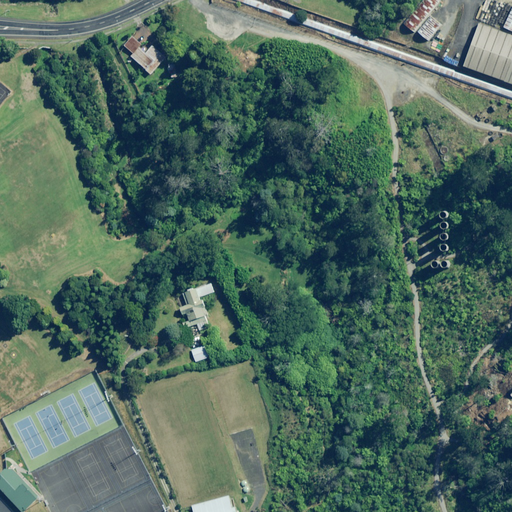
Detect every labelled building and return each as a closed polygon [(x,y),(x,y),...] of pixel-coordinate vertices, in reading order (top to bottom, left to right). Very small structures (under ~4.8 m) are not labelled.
[(437,2),(434,0),(419,0),(400,23),(411,32),(437,2)] [(500,28),(511,33),(511,5),(510,4),(500,28)] [(437,25),(427,16),(413,32),(423,41),(437,25)] [(511,36),(476,23),(458,69),(511,89),(511,36)] [(152,46),(145,53),(139,48),(142,44),(133,36),(124,46),(132,54),(131,56),(151,74),(166,58),(152,46)] [(176,78),(176,74),(177,74),(177,68),(175,68),(175,64),(169,64),(169,74),(171,74),(171,78),(176,78)] [(444,211),(443,211),(442,212),(441,212),(441,213),(440,214),(440,215),(440,216),(440,217),(441,217),(441,218),(442,219),(443,219),(444,220),(445,220),(445,219),(446,219),(447,219),(448,218),(448,217),(449,217),(449,216),(449,215),(449,214),(448,213),(448,212),(447,212),(447,211),(446,211),(445,211),(444,211)] [(447,233),(446,233),(445,233),(444,233),(443,234),(442,235),(441,236),(441,237),(441,238),(442,239),(442,240),(443,241),(444,241),(445,242),(446,242),(446,241),(447,241),(448,241),(448,240),(449,240),(449,239),(450,239),(450,238),(450,237),(450,236),(449,235),(449,234),(448,234),(448,233),(447,233)] [(447,244),(445,244),(444,244),(443,244),(442,245),(441,246),(441,247),(441,248),(441,249),(441,250),(442,251),(442,252),(443,252),(444,252),(445,253),(446,253),(447,252),(448,252),(449,251),(449,250),(450,250),(450,249),(450,248),(450,247),(449,246),(449,245),(448,245),(447,244)] [(432,264),(432,265),(432,266),(433,267),(433,268),(434,268),(435,269),(436,269),(437,269),(438,269),(439,268),(440,268),(440,267),(441,266),(441,265),(441,264),(441,263),(440,262),(439,261),(438,261),(437,260),(436,260),(436,261),(435,261),(434,261),(434,262),(433,262),(433,263),(432,264)] [(450,265),(450,263),(450,262),(449,261),(448,260),(447,260),(446,260),(445,260),(444,260),(443,261),(442,262),(442,263),(442,264),(442,265),(442,266),(442,267),(443,268),(444,268),(445,269),(446,269),(447,269),(448,268),(449,268),(450,267),(450,266),(450,265)] [(204,300),(201,301),(200,298),(215,293),(212,284),(182,293),(185,305),(180,307),(183,318),(187,317),(188,320),(182,322),(184,329),(197,325),(199,332),(207,329),(206,326),(211,325),(208,318),(209,317),(207,310),(206,310),(205,308),(207,307),(204,300)] [(211,357),(207,345),(192,350),(195,362),(211,357)] [(30,511),(42,500),(40,498),(35,492),(13,469),(5,470),(1,474),(1,480),(0,481),(0,488),(22,511),(25,511),(27,510),(28,511),(30,511)] [(190,507),(191,511),(232,511),(229,498),(190,507)]
